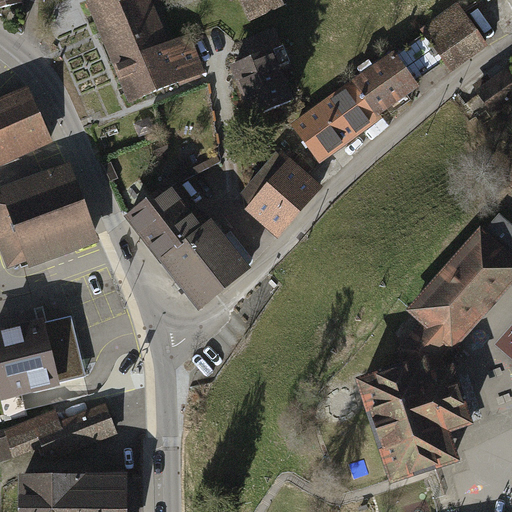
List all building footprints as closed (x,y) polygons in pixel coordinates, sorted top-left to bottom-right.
[(0,0),(0,12),(28,5),(27,0),(0,0)] [(115,69),(171,45),(152,0),(101,0),(88,6),(115,69)] [(459,7),(423,33),(451,71),(487,45),(459,7)] [(121,84),(197,52),(191,37),(171,45),(115,69),(121,84)] [(207,75),(197,52),(121,84),(131,107),(207,75)] [(394,56),(293,129),(318,163),(419,89),(394,56)] [(280,57),(239,74),(260,123),(301,106),(280,57)] [(511,77),(510,75),(477,98),(493,121),(511,107),(511,77)] [(29,89),(0,102),(0,169),(55,145),(29,89)] [(277,234),(316,191),(280,159),(242,202),(277,234)] [(101,245),(71,165),(0,191),(3,198),(0,199),(0,248),(9,273),(28,266),(30,271),(101,245)] [(199,310),(248,271),(211,223),(205,228),(172,186),(129,220),(199,310)] [(401,351),(407,369),(421,364),(419,355),(437,333),(453,347),(511,278),(511,230),(500,219),(483,237),(481,234),(412,311),(425,323),(401,351)] [(46,323),(0,333),(0,393),(3,405),(62,391),(61,386),(87,380),(72,319),(46,325),(46,323)] [(407,369),(362,384),(393,479),(454,459),(444,431),(467,423),(450,372),(427,379),(421,364),(407,369)] [(56,411),(4,432),(3,430),(0,430),(0,464),(15,459),(15,461),(42,450),(48,464),(119,436),(106,405),(61,423),(56,411)] [(22,511),(131,510),(130,475),(22,477),(22,511)]
